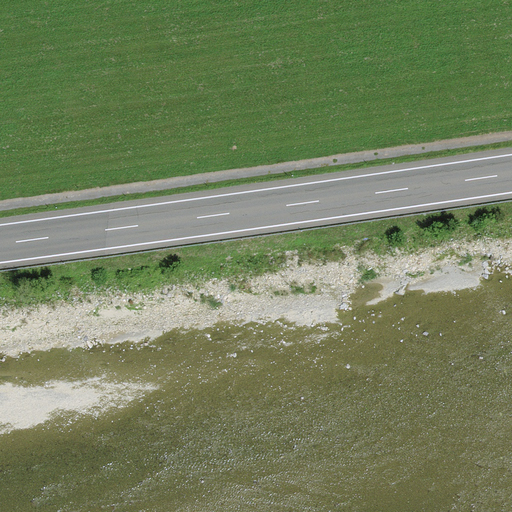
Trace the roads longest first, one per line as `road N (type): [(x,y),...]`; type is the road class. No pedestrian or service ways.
road 1 (track): [(511,134),(0,205)]
road 2 (trunk): [(511,172),(0,243)]
